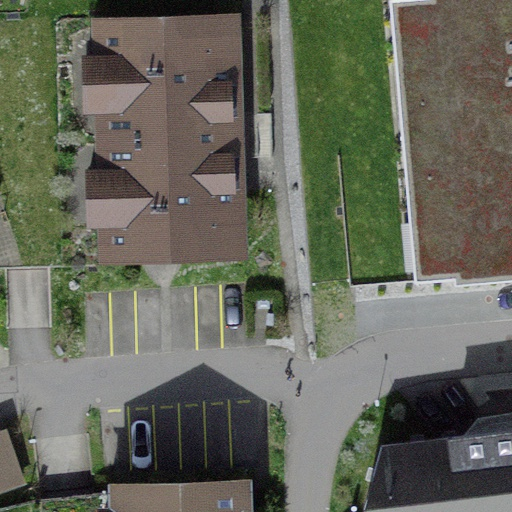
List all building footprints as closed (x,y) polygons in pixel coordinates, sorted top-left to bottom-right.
[(511,0),(429,0),(454,279),(511,273),(511,0)] [(113,254),(233,250),(226,22),(106,25),(113,254)] [(0,492),(28,485),(14,426),(0,429),(0,492)] [(511,511),(511,430),(381,446),(365,506),(365,511),(511,511)] [(120,511),(240,511),(240,487),(120,490),(120,511)]
